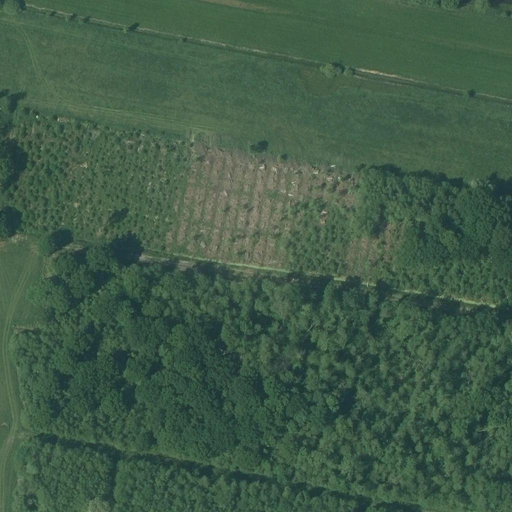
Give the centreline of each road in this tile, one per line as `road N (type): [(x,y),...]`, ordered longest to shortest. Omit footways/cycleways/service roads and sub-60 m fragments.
road 1 (track): [(511,321),(30,243),(0,349)]
road 2 (track): [(0,391),(26,438),(404,511)]
